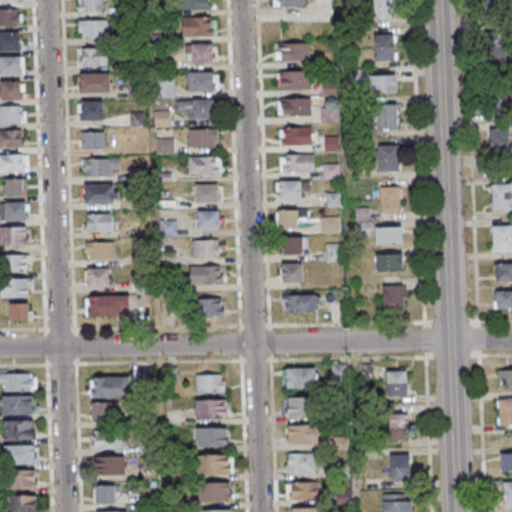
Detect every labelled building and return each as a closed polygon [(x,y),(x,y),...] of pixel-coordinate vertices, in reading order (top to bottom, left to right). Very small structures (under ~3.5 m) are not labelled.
[(77,0),(78,11),(103,11),(103,0),(77,0)] [(181,0),(182,10),(211,10),(211,0),(181,0)] [(317,0),(317,21),(333,21),(332,0),(317,0)] [(373,0),(373,19),(393,19),(392,0),(373,0)] [(21,8),(0,8),(0,25),(21,25),(21,8)] [(182,18),(182,37),(214,37),(214,18),(182,18)] [(78,20),(78,38),(111,38),(111,20),(78,20)] [(0,50),(20,51),(20,31),(0,31),(0,50)] [(511,69),(511,31),(485,31),(485,69),(511,69)] [(394,33),(375,33),(375,61),(394,61),(394,33)] [(309,60),(309,43),(276,43),(276,60),(309,60)] [(214,45),(188,45),(188,64),(214,64),(214,45)] [(109,65),(109,47),(81,47),(81,65),(109,65)] [(24,56),(0,55),(0,74),(24,74),(24,56)] [(311,89),(311,71),(280,71),(280,89),(311,89)] [(110,73),(79,73),(79,92),(110,92),(110,73)] [(216,73),(188,73),(188,91),(216,91),(216,73)] [(397,74),(372,74),(372,92),(397,92),(397,74)] [(173,78),(158,78),(158,98),(173,98),(173,78)] [(1,99),(24,99),(24,81),(1,81),(1,99)] [(510,84),(485,84),(485,114),(510,114),(510,84)] [(311,98),(279,98),(279,116),(311,116),(311,98)] [(103,101),(78,101),(78,120),(103,120),(103,101)] [(185,113),(185,120),(215,120),(215,101),(177,101),(177,113),(185,113)] [(376,129),(398,129),(398,104),(376,104),(376,129)] [(0,123),(26,124),(26,106),(0,105),(0,123)] [(155,126),(171,126),(171,112),(155,112),(155,126)] [(312,127),(282,127),(282,146),(312,146),(312,127)] [(490,150),(509,150),(509,127),(490,127),(490,150)] [(0,148),(24,148),(24,131),(0,130),(0,148)] [(189,130),(189,148),(218,148),(218,130),(189,130)] [(105,132),(81,132),(81,149),(105,149),(105,132)] [(325,151),(338,151),(338,138),(325,138),(325,151)] [(157,154),(172,154),(172,140),(157,140),(157,154)] [(399,172),(399,145),(378,145),(378,172),(399,172)] [(0,173),(29,173),(29,155),(0,155),(0,173)] [(314,155),(281,155),(281,173),(314,173),(314,155)] [(188,175),(221,175),(221,157),(188,157),(188,175)] [(82,177),(113,177),(113,169),(120,169),(120,159),(82,159),(82,177)] [(338,177),(338,165),(323,166),(323,178),(338,177)] [(4,180),(4,197),(24,197),(24,180),(4,180)] [(277,181),(277,201),(301,201),(301,190),(306,190),(306,181),(277,181)] [(492,210),(511,210),(511,183),(492,183),(492,210)] [(195,184),(195,202),(218,202),(218,184),(195,184)] [(84,185),(84,204),(118,204),(118,185),(84,185)] [(378,213),(399,213),(399,186),(378,186),(378,213)] [(338,195),(329,195),(329,206),(338,206),(338,195)] [(0,203),(0,222),(28,222),(28,203),(0,203)] [(298,210),(277,210),(277,229),(298,229),(298,210)] [(197,211),(197,230),(219,230),(219,211),(197,211)] [(113,214),(85,214),(85,232),(113,232),(113,214)] [(322,217),(322,233),(339,233),(339,217),(322,217)] [(175,223),(169,222),(169,228),(164,228),(164,234),(174,234),(175,223)] [(511,225),(493,225),(493,252),(511,251),(511,225)] [(402,227),(375,227),(375,246),(402,246),(402,227)] [(29,228),(0,228),(0,246),(29,246),(29,228)] [(279,255),(308,255),(308,237),(279,237),(279,255)] [(192,259),(221,259),(221,241),(192,241),(192,259)] [(85,260),(115,260),(115,243),(85,243),(85,260)] [(342,262),(342,244),(325,244),(325,262),(342,262)] [(403,254),(376,254),(376,272),(403,272),(403,254)] [(28,272),(28,256),(3,256),(3,272),(28,272)] [(303,282),(303,263),(281,263),(281,282),(303,282)] [(511,263),(494,263),(494,282),(511,281),(511,263)] [(221,267),(189,267),(189,283),(221,283),(221,267)] [(109,286),(109,269),(87,269),(87,286),(109,286)] [(29,298),(29,279),(0,279),(0,298),(29,298)] [(403,285),(383,285),(383,309),(403,309),(403,285)] [(494,309),(511,308),(511,290),(494,291),(494,309)] [(319,295),(285,295),(285,313),(319,313),(319,295)] [(130,296),(87,296),(87,317),(130,317),(130,296)] [(197,299),(197,315),(222,315),(222,299),(197,299)] [(10,303),(10,321),(28,321),(28,303),(10,303)] [(332,382),(345,381),(345,364),(332,364),(332,382)] [(285,387),(317,387),(317,368),(285,368),(285,387)] [(511,386),(511,370),(496,370),(496,387),(511,386)] [(386,395),(408,395),(408,371),(386,371),(386,395)] [(0,373),(0,390),(34,391),(34,374),(0,373)] [(224,374),(196,374),(196,391),(224,391),(224,374)] [(91,398),(130,398),(130,377),(91,377),(91,398)] [(2,396),(2,414),(33,414),(33,396),(2,396)] [(287,416),(310,416),(310,397),(287,397),(287,416)] [(511,425),(511,398),(499,398),(499,425),(511,425)] [(226,399),(196,399),(196,417),(226,417),(226,399)] [(111,421),(111,402),(92,402),(92,421),(111,421)] [(409,413),(388,413),(388,439),(409,439),(409,413)] [(34,439),(34,420),(4,420),(4,439),(34,439)] [(287,425),(287,443),(318,443),(318,425),(287,425)] [(196,446),(227,446),(227,427),(196,427),(196,446)] [(93,449),(125,449),(125,431),(93,431),(93,449)] [(34,464),(34,445),(5,445),(5,464),(34,464)] [(511,452),(502,453),(503,471),(511,470),(511,452)] [(316,474),(316,454),(287,454),(287,474),(316,474)] [(391,481),(410,481),(410,454),(391,454),(391,481)] [(197,474),(229,474),(229,455),(197,455),(197,474)] [(95,475),(125,475),(125,457),(95,457),(95,475)] [(13,469),(13,487),(35,487),(35,469),(13,469)] [(511,508),(511,482),(503,482),(503,508),(511,508)] [(230,502),(230,483),(197,484),(197,503),(230,502)] [(289,483),(289,500),(319,500),(319,483),(289,483)] [(94,504),(117,504),(117,485),(94,485),(94,504)] [(410,511),(410,493),(384,494),(383,511),(410,511)] [(35,511),(36,495),(7,495),(6,511),(35,511)]
